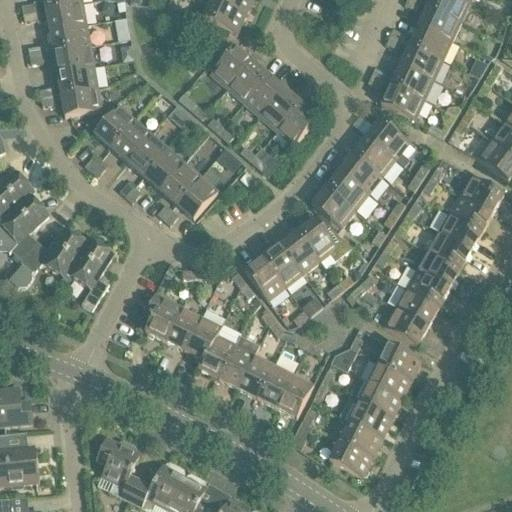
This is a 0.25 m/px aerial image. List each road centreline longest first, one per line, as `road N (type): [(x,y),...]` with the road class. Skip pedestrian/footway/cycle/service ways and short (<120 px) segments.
road 1 (residential): [(147,245),(199,255),(237,243),(283,211),(332,147),(351,107),(285,49),(281,25),(295,0)]
road 2 (residential): [(147,245),(58,168),(24,104),(8,0)]
road 3 (residential): [(379,511),(418,409),(511,252)]
road 4 (tertiary): [(79,376),(260,466),(329,511)]
road 5 (residential): [(79,376),(147,245)]
road 6 (residential): [(85,511),(79,376)]
